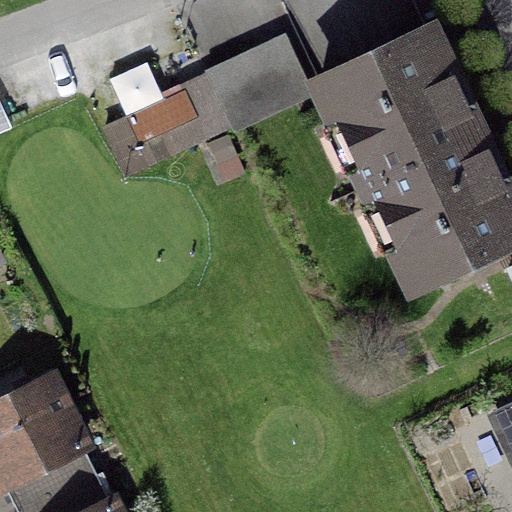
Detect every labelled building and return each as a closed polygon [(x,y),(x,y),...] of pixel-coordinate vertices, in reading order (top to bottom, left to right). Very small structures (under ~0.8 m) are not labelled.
[(315,86),(328,114),(339,136),(350,130),(362,155),(350,160),(376,215),(387,209),(399,233),(387,238),(411,289),(511,241),(511,219),(425,34),(315,86)] [(192,119),(202,140),(305,92),(280,40),(178,88),(180,93),(123,119),(135,145),(192,119)] [(0,487),(80,448),(46,380),(0,402),(0,487)] [(511,411),(496,418),(511,451),(511,411)] [(111,511),(107,503),(89,511),(111,511)]
